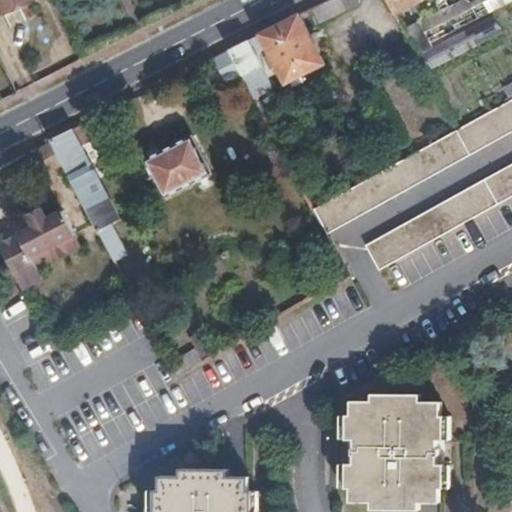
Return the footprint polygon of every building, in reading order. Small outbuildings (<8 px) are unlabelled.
[(0,0),(0,13),(29,0),(0,0)] [(359,0),(331,0),(315,5),(319,18),(361,5),(359,0)] [(387,0),(394,13),(401,9),(419,0),(387,0)] [(429,41),(511,0),(461,0),(419,21),(429,41)] [(401,9),(394,13),(401,26),(407,23),(401,9)] [(298,14),(229,49),(240,72),(260,62),(256,54),(267,49),(284,82),(323,62),(298,14)] [(407,23),(401,26),(409,42),(415,52),(425,47),(412,21),(407,23)] [(439,60),(487,36),(480,24),(432,47),(439,60)] [(215,56),(226,79),(240,72),(229,49),(215,56)] [(265,71),(245,80),(254,97),(273,88),(265,71)] [(511,132),(511,100),(456,132),(319,211),(333,235),(511,132)] [(108,252),(111,258),(123,251),(108,222),(116,217),(77,143),(88,137),(82,124),(49,141),(60,161),(108,252)] [(162,201),(210,176),(190,138),(142,164),(162,201)] [(49,141),(38,147),(49,168),(60,161),(49,141)] [(511,199),(511,168),(372,250),(385,273),(511,199)] [(32,225),(45,218),(40,207),(26,214),(32,225)] [(0,242),(0,253),(1,255),(20,290),(41,278),(29,257),(74,233),(61,209),(45,218),(32,225),(0,242)] [(420,498),(441,498),(441,485),(446,485),(446,461),(438,461),(439,434),(447,435),(447,410),(444,410),(443,397),(425,397),(425,389),(376,388),(376,395),(355,395),(355,408),(350,407),(348,431),(358,431),(358,458),(348,458),(347,480),(353,481),(353,495),(373,496),(373,505),(420,507),(420,498)] [(246,511),(247,509),(254,508),(254,485),(250,485),(249,471),(229,471),(229,463),(181,464),(181,470),(163,471),(163,484),(158,484),(158,508),(165,508),(164,511),(246,511)]
